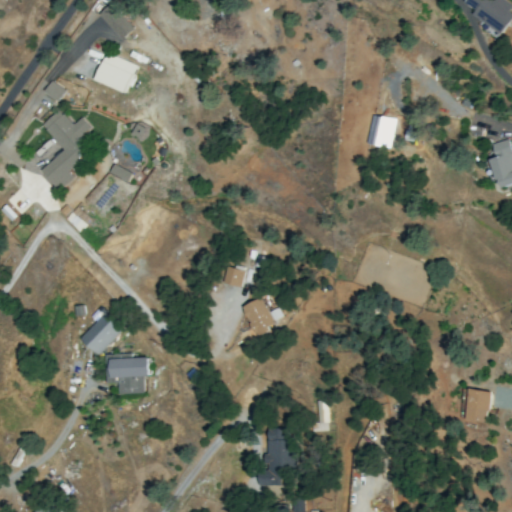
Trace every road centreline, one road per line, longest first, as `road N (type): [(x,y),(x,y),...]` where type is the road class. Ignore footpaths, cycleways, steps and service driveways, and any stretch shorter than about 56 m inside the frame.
road 1 (residential): [(169,337),(59,227),(42,231),(0,293)]
road 2 (residential): [(0,108),(74,0)]
